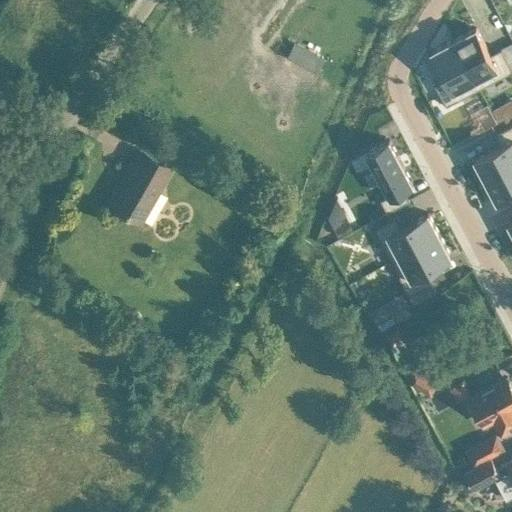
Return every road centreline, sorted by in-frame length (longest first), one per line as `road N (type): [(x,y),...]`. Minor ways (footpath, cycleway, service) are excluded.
road 1 (residential): [(511,296),(396,79),(444,0)]
road 2 (unclassified): [(0,255),(65,100),(124,0)]
